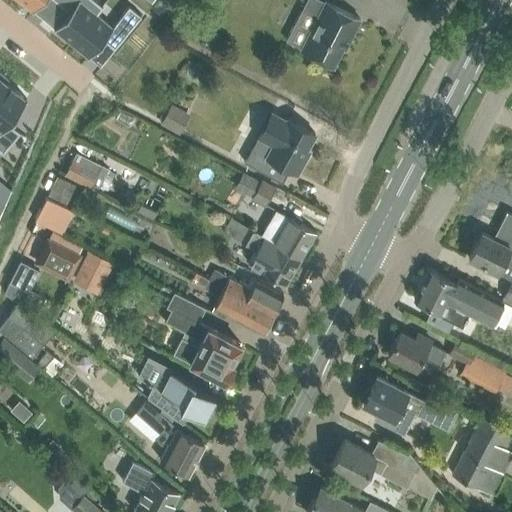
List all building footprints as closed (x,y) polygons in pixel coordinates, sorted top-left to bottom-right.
[(21,0),(33,10),(41,0),(56,0),(58,1),(58,0),(21,0)] [(68,9),(54,27),(71,41),(96,12),(102,5),(96,0),(58,0),(58,1),(68,9)] [(325,0),(301,48),(315,55),(333,64),(347,37),(350,38),(360,18),(342,9),(325,0)] [(96,12),(71,41),(89,56),(103,38),(114,47),(141,14),(129,4),(112,25),(96,12)] [(0,89),(0,148),(3,151),(20,131),(7,120),(26,97),(7,81),(0,89)] [(133,95),(129,102),(141,108),(145,102),(133,95)] [(166,104),(159,117),(162,119),(160,123),(180,133),(190,112),(171,102),(169,106),(166,104)] [(270,109),(244,159),(282,181),(289,168),(297,173),(305,159),(303,157),(314,134),(285,119),(285,117),(270,109)] [(72,157),(64,174),(89,187),(98,170),(101,164),(76,152),(73,158),(72,157)] [(242,171),(234,188),(251,195),(250,198),(275,209),(276,208),(285,192),(261,179),(242,171)] [(57,175),(48,194),(66,202),(75,183),(57,175)] [(0,179),(0,212),(11,188),(0,179)] [(46,196),(35,217),(57,229),(69,207),(46,196)] [(275,209),(261,233),(278,243),(278,242),(302,254),(316,231),(299,221),(290,216),(276,208),(275,209)] [(482,231),(468,257),(486,266),(495,270),(502,256),(511,261),(511,212),(507,210),(493,236),(482,231)] [(230,216),(225,225),(235,230),(232,236),(256,249),(248,262),(259,267),(262,270),(268,273),(286,283),(302,254),(278,242),(278,243),(261,233),(230,216)] [(47,235),(34,262),(69,280),(81,254),(79,252),(83,244),(53,230),(50,237),(47,235)] [(86,255),(73,280),(98,293),(110,268),(113,262),(89,249),(86,255)] [(209,277),(209,278),(273,311),(283,292),(265,282),(255,277),(250,286),(214,267),(209,277)] [(429,268),(414,297),(432,307),(442,312),(441,315),(462,326),(464,321),(465,322),(468,317),(467,316),(470,310),(475,313),(490,321),(490,320),(495,322),(503,305),(499,303),(501,298),(460,277),(457,283),(429,268)] [(511,298),(511,278),(510,277),(502,294),(511,298)] [(206,283),(204,287),(218,295),(215,299),(212,304),(234,316),(245,321),(262,331),(273,311),(209,278),(206,283)] [(10,281),(5,292),(19,301),(20,302),(21,299),(23,301),(29,290),(10,281)] [(174,290),(166,305),(171,308),(166,318),(184,328),(173,351),(189,359),(189,360),(206,369),(224,378),(225,376),(229,375),(233,368),(231,364),(232,362),(231,361),(240,342),(223,333),(207,325),(198,320),(205,306),(174,290)] [(19,301),(0,323),(0,329),(32,355),(33,354),(41,344),(53,329),(20,302),(19,301)] [(430,342),(431,339),(417,332),(414,337),(400,330),(388,353),(416,368),(422,356),(439,364),(446,350),(430,342)] [(3,335),(0,338),(0,356),(17,371),(29,356),(3,335)] [(61,337),(55,345),(77,362),(83,354),(61,337)] [(449,350),(467,359),(459,373),(494,392),(496,388),(507,394),(511,383),(511,375),(505,372),(506,370),(472,353),(474,349),(454,340),(449,350)] [(53,352),(43,365),(59,379),(70,366),(53,352)] [(148,357),(139,374),(152,383),(146,394),(182,421),(183,420),(182,420),(188,409),(204,417),(204,416),(205,414),(208,415),(214,405),(211,403),(214,396),(214,397),(215,395),(192,384),(194,382),(195,381),(148,357)] [(34,384),(41,375),(25,364),(19,372),(34,384)] [(374,417),(403,432),(414,411),(435,422),(436,422),(447,428),(459,405),(448,399),(448,398),(430,389),(424,400),(407,391),(395,384),(377,375),(370,387),(366,388),(361,397),(364,400),(363,402),(377,410),(374,417)] [(145,398),(135,410),(160,432),(155,437),(165,445),(159,458),(170,464),(188,473),(205,441),(187,432),(176,426),(145,398)] [(10,408),(22,419),(30,410),(18,399),(10,408)] [(490,493),(511,450),(511,431),(482,416),(452,474),(490,493)] [(406,453),(403,452),(378,439),(371,452),(344,438),(330,465),(360,481),(368,466),(406,486),(415,469),(401,462),(406,453)] [(133,459),(122,479),(131,484),(136,486),(143,491),(141,495),(133,509),(138,511),(167,511),(179,490),(161,481),(152,476),(155,470),(133,459)] [(306,511),(307,511),(395,511),(369,499),(364,509),(320,485),(306,511)] [(104,511),(81,493),(70,506),(77,511),(104,511)]
